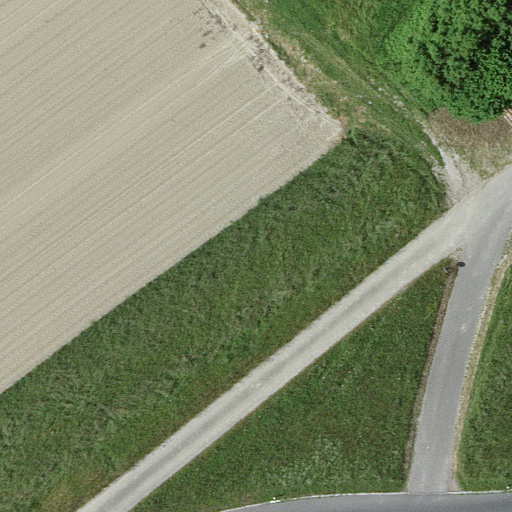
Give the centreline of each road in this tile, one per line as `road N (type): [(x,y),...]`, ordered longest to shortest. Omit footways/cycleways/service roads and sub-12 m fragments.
road 1 (track): [(116,511),(511,189)]
road 2 (track): [(508,191),(479,254),(425,511)]
